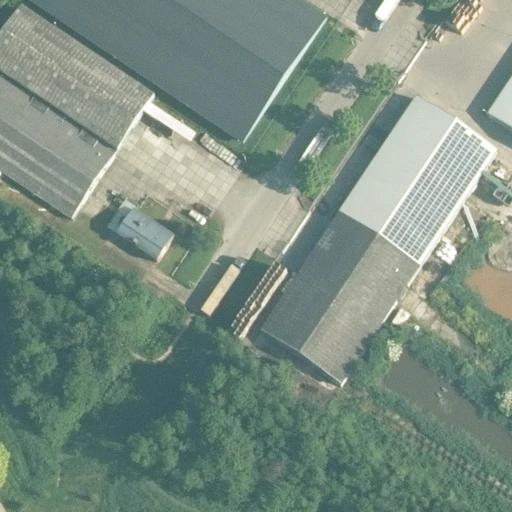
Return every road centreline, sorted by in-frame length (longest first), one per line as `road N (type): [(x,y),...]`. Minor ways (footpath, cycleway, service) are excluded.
road 1 (unclassified): [(190,311),(400,0)]
road 2 (unknown): [(365,51),(511,167)]
road 3 (unknown): [(148,363),(63,511)]
